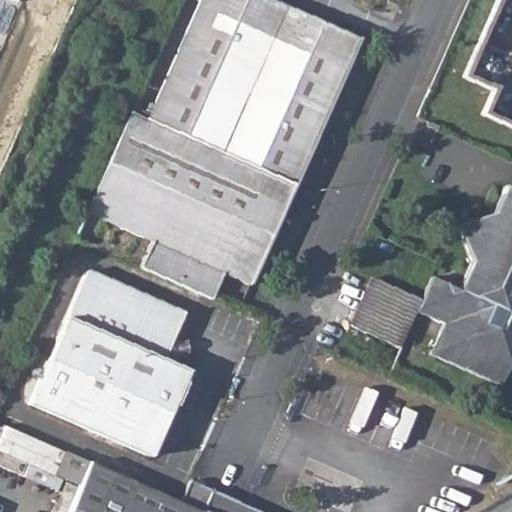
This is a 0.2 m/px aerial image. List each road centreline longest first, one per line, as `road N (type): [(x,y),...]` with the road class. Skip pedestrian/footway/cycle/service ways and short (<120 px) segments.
road 1 (unclassified): [(251,448),(439,0)]
road 2 (unknown): [(266,411),(389,473),(392,493),(383,511)]
